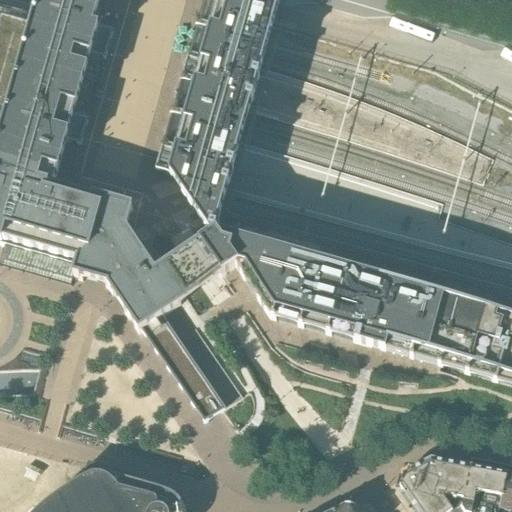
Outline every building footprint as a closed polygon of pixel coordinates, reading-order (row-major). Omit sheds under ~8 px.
[(60,176),(69,145),(75,146),(75,147),(78,148),(80,141),(83,129),(84,129),(85,123),(84,123),(93,91),(102,61),(103,61),(104,55),(107,42),(108,42),(110,35),(107,34),(101,33),(101,32),(95,31),(103,0),(40,0),(40,1),(36,15),(8,8),(0,36),(0,125),(4,127),(1,140),(0,142),(0,174),(39,185),(52,188),(51,190),(55,191),(60,176)] [(211,238),(213,240),(216,238),(216,235),(216,234),(217,231),(218,231),(229,190),(229,189),(230,185),(234,171),(235,167),(236,167),(244,137),(249,119),(253,105),(252,105),(254,101),(259,83),(260,78),(269,46),(282,0),(205,0),(205,1),(206,2),(200,26),(198,26),(197,30),(198,31),(190,59),(189,59),(182,84),(183,85),(175,114),(174,114),(172,118),(174,119),(165,148),(164,148),(157,173),(170,176),(170,177),(211,237),(211,238)] [(0,174),(0,249),(24,256),(19,272),(82,289),(86,273),(105,202),(95,200),(95,202),(55,191),(51,190),(52,188),(39,185),(0,174)] [(273,189),(241,180),(238,189),(271,198),(273,189)] [(105,202),(86,273),(97,276),(100,264),(102,264),(113,267),(107,288),(140,336),(144,334),(206,425),(242,399),(181,309),(159,276),(136,240),(126,225),(130,209),(117,206),(105,202)] [(159,276),(181,309),(213,285),(237,267),(262,248),(219,236),(218,233),(216,234),(216,235),(216,238),(213,240),(211,238),(192,252),(159,276)] [(382,354),(511,386),(511,317),(262,248),(237,267),(279,326),(382,354)] [(0,511),(184,511),(182,505),(179,501),(173,496),(166,493),(0,447),(0,511)] [(471,469),(463,505),(453,511),(499,511),(508,467),(472,460),(471,469)] [(453,511),(463,505),(471,469),(431,461),(403,476),(400,487),(416,511),(453,511)] [(511,511),(511,467),(508,467),(499,511),(511,511)]
